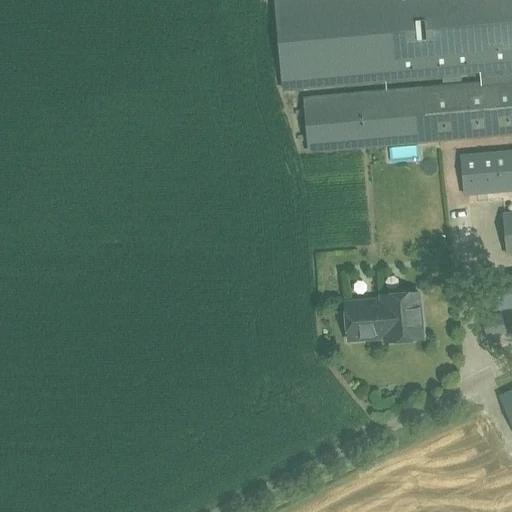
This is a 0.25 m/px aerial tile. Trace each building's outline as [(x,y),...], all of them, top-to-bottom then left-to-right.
[(511,0),(275,0),(282,87),(399,78),(480,71),(481,83),(417,88),(303,98),(308,151),(511,133),(511,151),(462,155),(465,194),(511,189),(511,0)] [(505,256),(511,255),(511,212),(501,214),(505,256)] [(511,276),(479,280),(485,328),(511,324),(511,276)] [(382,299),(346,302),(349,340),(385,337),(386,341),(423,338),(420,292),(382,295),(382,299)] [(511,391),(501,397),(511,421),(511,391)]
